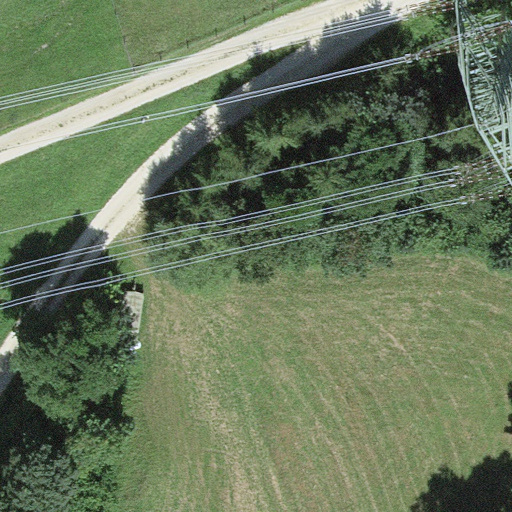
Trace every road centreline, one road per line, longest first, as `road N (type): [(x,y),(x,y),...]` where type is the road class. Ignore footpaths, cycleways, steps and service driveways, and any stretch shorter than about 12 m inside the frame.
road 1 (track): [(0,363),(74,253),(229,108),(366,14)]
road 2 (track): [(0,153),(366,14)]
road 3 (track): [(110,511),(124,209)]
